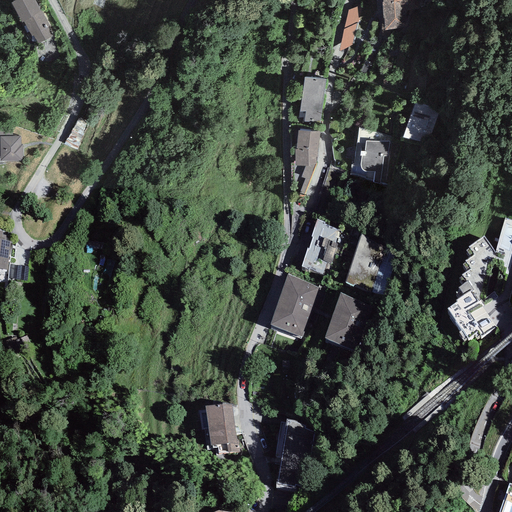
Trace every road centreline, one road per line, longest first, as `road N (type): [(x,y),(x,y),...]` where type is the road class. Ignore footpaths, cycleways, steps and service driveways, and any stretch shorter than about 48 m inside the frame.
road 1 (residential): [(193,0),(144,106),(57,236),(37,245),(21,237),(16,212),(83,84),(79,51),(52,0)]
road 2 (residential): [(259,511),(266,484),(247,427),(243,373),(288,249)]
road 3 (residential): [(488,509),(467,486),(484,421),(509,373),(503,301),(511,269)]
road 4 (residential): [(288,249),(326,148),(346,0)]
road 5 (residential): [(288,249),(285,83),(295,0)]
